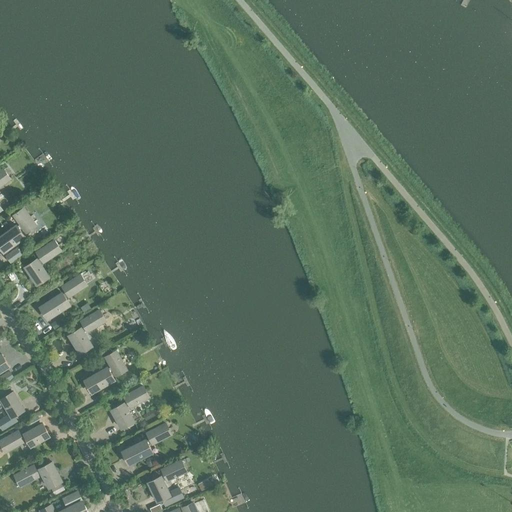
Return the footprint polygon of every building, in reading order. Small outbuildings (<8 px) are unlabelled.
[(3,169),(0,171),(0,211),(3,210),(0,206),(0,185),(10,178),(3,169)] [(26,232),(35,226),(23,209),(14,215),(20,224),(17,226),(17,225),(0,237),(0,247),(4,252),(25,237),(20,230),(23,227),(26,232)] [(54,241),(37,253),(40,258),(37,260),(37,259),(25,267),(37,284),(49,276),(39,263),(43,261),(43,262),(61,250),(54,241)] [(6,256),(11,262),(21,254),(17,248),(6,256)] [(81,275),(63,287),(66,292),(63,294),(62,293),(40,307),(48,319),(70,305),(65,297),(68,295),(69,296),(86,285),(81,275)] [(99,311),(81,322),(84,327),(81,328),(69,335),(80,353),(92,346),(83,332),(87,330),(87,331),(105,320),(99,311)] [(61,317),(51,323),(55,329),(64,323),(61,317)] [(95,347),(83,354),(87,361),(99,353),(95,347)] [(116,375),(126,370),(115,351),(106,357),(111,366),(108,368),(107,367),(85,380),(92,393),(114,380),(110,372),(113,370),(116,375)] [(1,354),(0,355),(0,371),(9,366),(1,354)] [(10,370),(2,375),(6,382),(14,377),(10,370)] [(8,384),(0,388),(0,392),(2,396),(12,390),(8,384)] [(143,387),(125,397),(127,402),(124,404),(124,403),(111,410),(122,428),(134,421),(126,407),(129,405),(130,406),(149,396),(143,387)] [(10,413),(12,417),(14,415),(24,410),(13,392),(1,399),(1,400),(0,400),(0,406),(1,406),(0,405),(3,403),(10,413)] [(152,410),(143,415),(146,420),(154,416),(152,410)] [(10,413),(0,419),(0,426),(2,430),(18,421),(14,415),(12,417),(10,413)] [(28,420),(32,426),(40,421),(37,416),(28,420)] [(31,446),(49,436),(42,423),(24,434),(24,435),(21,437),(18,431),(0,441),(0,442),(5,451),(24,441),(23,440),(26,438),(31,446)] [(166,424),(147,434),(150,439),(146,441),(146,440),(122,451),(129,464),(152,452),(148,444),(152,442),(152,443),(171,434),(166,424)] [(147,459),(146,462),(147,464),(148,466),(151,467),(153,466),(154,463),(154,461),(152,459),(149,458),(147,459)] [(167,480),(186,471),(181,461),(162,470),(164,475),(161,477),(161,476),(148,482),(157,501),(170,495),(163,480),(166,479),(167,480)] [(42,473),(49,487),(61,481),(52,462),(39,469),(40,469),(36,471),(34,466),(15,476),(20,485),(39,476),(38,475),(42,473)] [(61,483),(51,488),(54,494),(64,489),(61,483)] [(87,511),(78,492),(63,499),(68,508),(58,511),(53,511),(51,505),(41,510),(41,511),(87,511)] [(160,503),(150,508),(151,511),(155,511),(162,509),(160,503)] [(196,511),(193,503),(183,508),(184,511),(180,511),(179,508),(170,511),(196,511)]
